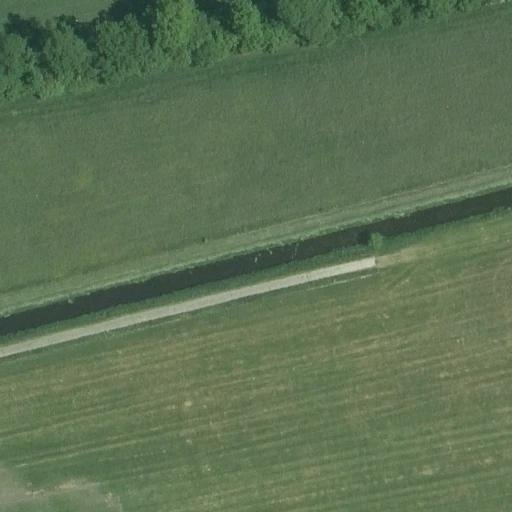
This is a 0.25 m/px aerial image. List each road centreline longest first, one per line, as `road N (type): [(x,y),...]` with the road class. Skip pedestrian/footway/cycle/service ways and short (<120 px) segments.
road 1 (track): [(511,174),(0,302)]
road 2 (track): [(368,264),(0,349)]
